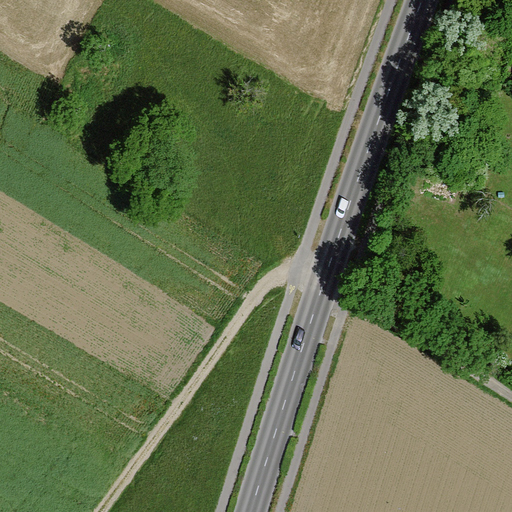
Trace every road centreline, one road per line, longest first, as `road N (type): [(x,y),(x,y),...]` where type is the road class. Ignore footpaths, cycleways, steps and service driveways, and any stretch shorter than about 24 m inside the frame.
road 1 (track): [(324,278),(288,270),(259,294),(100,511)]
road 2 (secondary): [(324,278),(422,0)]
road 3 (secondary): [(250,511),(324,278)]
road 4 (residential): [(324,278),(511,396)]
